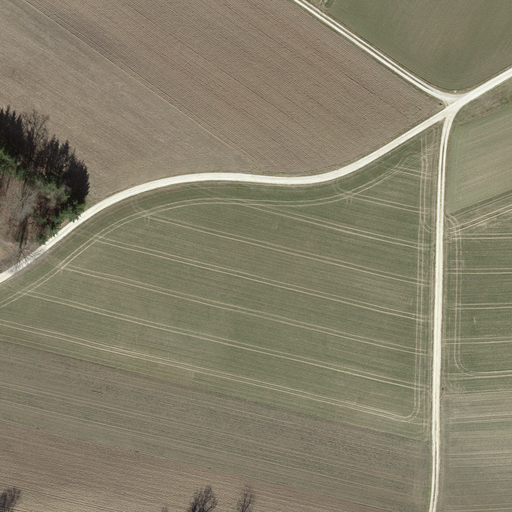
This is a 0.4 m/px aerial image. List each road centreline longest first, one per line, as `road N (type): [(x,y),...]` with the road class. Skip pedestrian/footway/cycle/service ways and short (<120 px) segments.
road 1 (track): [(0,278),(123,195),(205,177),(325,178),(359,166),(511,73)]
road 2 (track): [(432,511),(442,164),(454,106)]
road 3 (track): [(299,0),(434,94),(465,99)]
